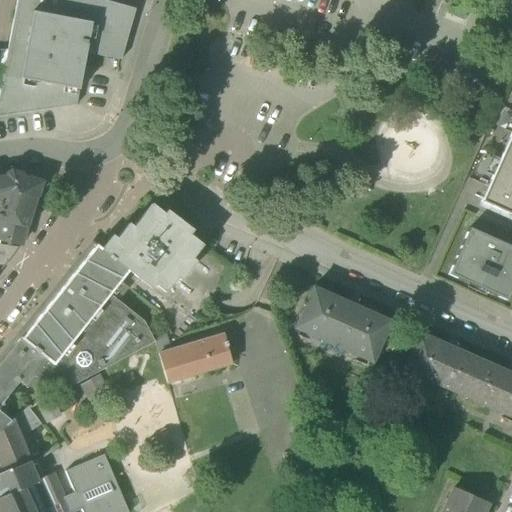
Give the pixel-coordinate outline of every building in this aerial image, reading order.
[(16,0),(2,75),(0,87),(0,117),(52,109),(51,106),(76,102),(78,92),(19,81),(31,13),(90,24),(85,54),(120,60),(129,30),(122,28),(128,8),(99,0),(16,0)] [(122,28),(129,30),(135,10),(128,8),(122,28)] [(19,81),(78,92),(85,54),(90,24),(31,13),(19,81)] [(511,132),(481,203),(511,217),(511,132)] [(24,229),(27,230),(33,207),(41,183),(19,177),(18,179),(8,176),(0,177),(0,224),(1,224),(24,229)] [(140,275),(165,294),(176,279),(180,282),(195,263),(191,260),(202,247),(176,226),(179,222),(166,212),(163,216),(151,206),(132,229),(128,225),(105,254),(128,272),(137,279),(140,275)] [(1,224),(0,224),(0,240),(20,245),(24,229),(1,224)] [(511,248),(469,229),(448,276),(468,285),(470,278),(489,287),(486,293),(506,301),(511,288),(511,248)] [(0,260),(7,262),(16,249),(0,246),(0,260)] [(95,247),(21,340),(46,361),(53,366),(110,296),(128,272),(105,254),(95,247)] [(294,330),(372,364),(390,322),(312,288),(294,330)] [(271,304),(286,310),(290,300),(276,294),(271,304)] [(110,296),(53,366),(77,383),(155,343),(144,324),(110,296)] [(157,355),(166,384),(230,364),(225,347),(226,347),(222,335),(157,355)] [(403,371),(463,397),(479,361),(419,335),(403,371)] [(24,387),(46,361),(21,340),(20,339),(0,364),(0,390),(7,396),(18,382),(24,387)] [(511,375),(479,361),(463,397),(511,418),(511,375)] [(99,375),(78,386),(90,409),(111,397),(99,375)] [(0,413),(0,405),(7,396),(0,390),(0,431),(11,422),(0,413)] [(60,416),(52,401),(37,409),(45,424),(60,416)] [(0,466),(3,474),(29,462),(19,438),(25,435),(40,425),(28,409),(11,422),(0,431),(0,466)] [(73,494),(62,499),(63,500),(61,504),(65,511),(74,511),(80,510),(80,511),(126,511),(102,455),(64,472),(73,494)] [(0,511),(37,511),(27,488),(37,484),(36,481),(29,462),(3,474),(0,475),(0,511)] [(51,475),(36,481),(37,484),(27,488),(37,511),(65,511),(61,504),(63,500),(62,499),(51,475)] [(453,489),(442,511),(483,511),(487,504),(486,504),(453,489)]
